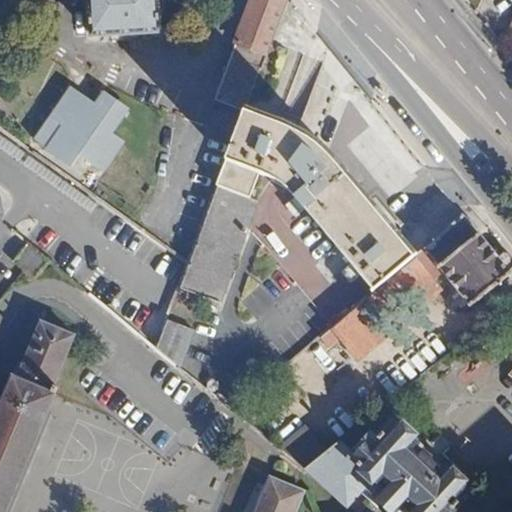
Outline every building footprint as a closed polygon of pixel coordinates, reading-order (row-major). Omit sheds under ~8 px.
[(87,0),(90,35),(157,30),(155,6),(154,0),(87,0)] [(248,0),(214,100),(244,106),(271,42),(287,0),(248,0)] [(91,105),(66,87),(63,91),(49,112),(62,121),(44,146),(67,162),(75,150),(101,168),(119,143),(107,134),(124,110),(106,97),(100,92),(91,105)] [(235,129),(216,182),(249,196),(253,187),(247,184),(254,167),(271,174),(281,183),(293,194),(310,213),(366,280),(373,289),(412,255),(405,246),(376,212),(358,189),(332,160),(322,150),(314,142),(301,134),(291,126),(282,120),(264,114),(244,106),(235,129)] [(253,197),(249,196),(216,182),(187,260),(178,285),(215,299),(244,223),(253,197)] [(458,215),(423,245),(468,302),(505,273),(503,269),(510,261),(499,249),(490,256),(484,246),(481,242),(472,230),(473,226),(468,219),(462,218),(458,215)] [(48,259),(29,243),(15,258),(27,269),(35,276),(48,259)] [(401,327),(371,295),(328,334),(357,366),(401,327)] [(73,331),(38,316),(14,374),(8,371),(0,392),(0,511),(2,511),(56,384),(51,382),(73,331)] [(165,320),(155,345),(179,365),(192,330),(165,320)] [(338,441),(305,468),(338,495),(354,476),(394,511),(393,511),(451,511),(452,511),(450,510),(467,491),(475,481),(401,412),(391,422),(369,446),(367,444),(355,457),(338,441)] [(282,448),(304,468),(319,453),(296,432),(282,448)] [(295,511),(304,491),(270,476),(255,511),(295,511)]
